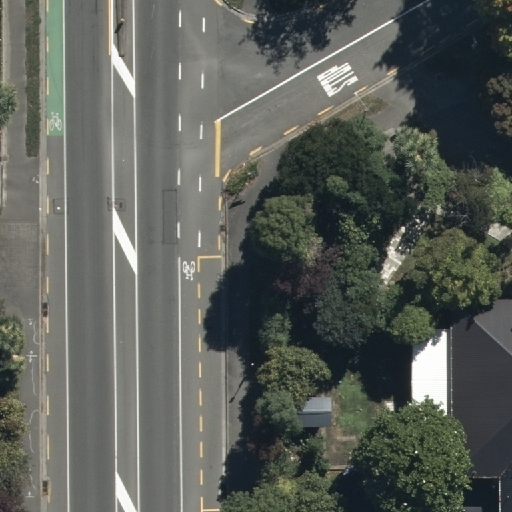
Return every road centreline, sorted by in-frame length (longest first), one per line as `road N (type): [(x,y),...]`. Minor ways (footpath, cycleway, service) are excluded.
road 1 (tertiary): [(136,511),(136,162)]
road 2 (residential): [(136,162),(430,0)]
road 3 (tertiary): [(136,162),(133,0)]
